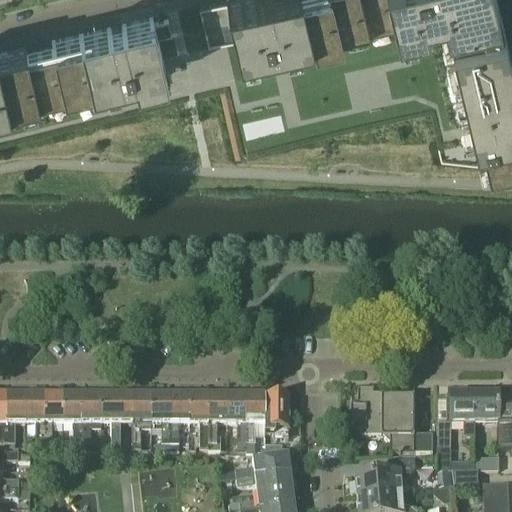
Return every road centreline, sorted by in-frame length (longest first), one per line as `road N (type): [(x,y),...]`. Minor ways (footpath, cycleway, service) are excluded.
road 1 (residential): [(0,375),(83,374),(106,358),(121,358),(134,373),(227,373),(240,360),(311,369)]
road 2 (residential): [(311,369),(511,367)]
road 3 (residential): [(0,37),(158,0)]
road 4 (residential): [(330,511),(327,468),(311,441),(311,369)]
